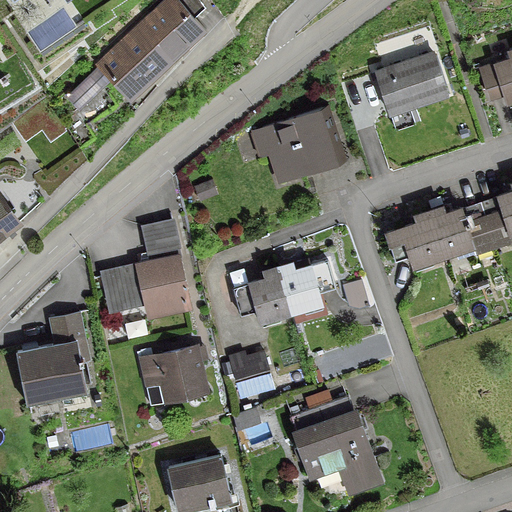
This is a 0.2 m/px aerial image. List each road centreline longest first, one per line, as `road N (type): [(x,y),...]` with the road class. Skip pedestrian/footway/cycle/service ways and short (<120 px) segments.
road 1 (residential): [(511,147),(370,192),(355,210),(457,502)]
road 2 (residential): [(0,298),(177,145),(370,0)]
road 3 (residential): [(266,0),(180,73),(0,259)]
